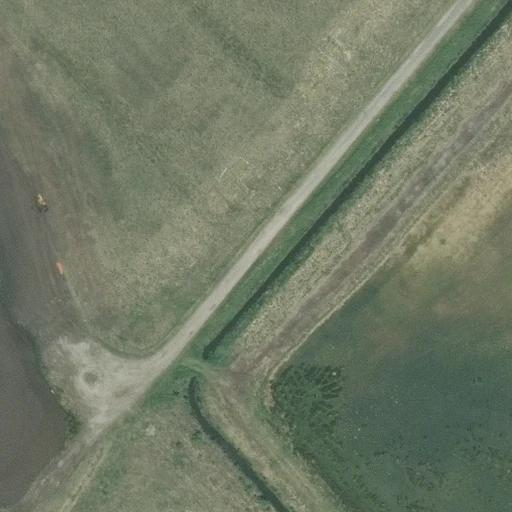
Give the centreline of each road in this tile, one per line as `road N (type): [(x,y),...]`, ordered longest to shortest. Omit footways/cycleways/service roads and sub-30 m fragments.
road 1 (unclassified): [(471,0),(165,352)]
road 2 (unclassified): [(165,352),(103,322),(78,350),(75,390),(111,408)]
